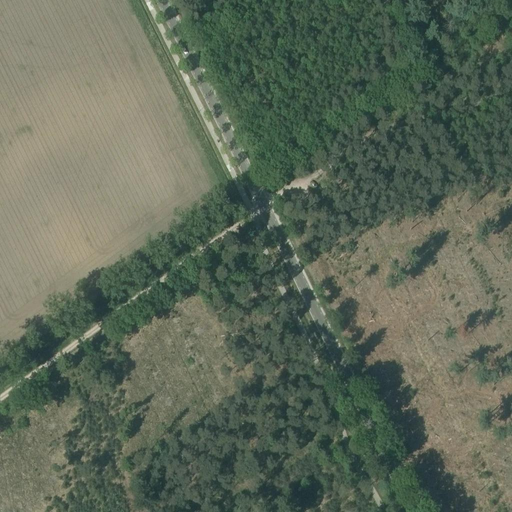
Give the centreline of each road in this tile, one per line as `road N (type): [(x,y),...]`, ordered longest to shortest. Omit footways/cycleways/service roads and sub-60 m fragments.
road 1 (tertiary): [(414,511),(264,206)]
road 2 (track): [(252,213),(0,399)]
road 3 (track): [(271,202),(394,128),(511,94)]
road 4 (tertiary): [(264,206),(162,0)]
